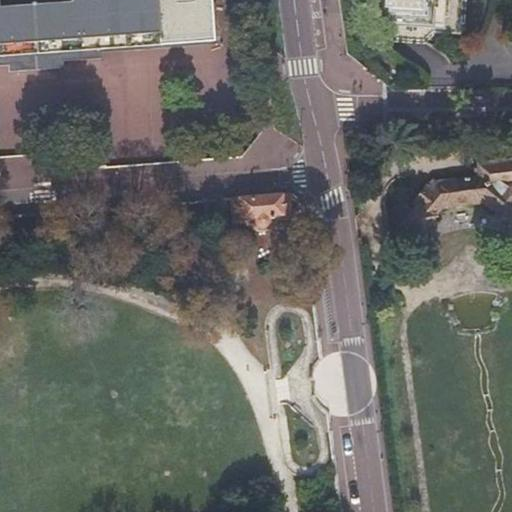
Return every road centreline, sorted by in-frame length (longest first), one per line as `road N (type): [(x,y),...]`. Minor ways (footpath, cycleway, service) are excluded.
road 1 (secondary): [(325,173),(373,511)]
road 2 (residential): [(325,173),(0,201)]
road 3 (secondary): [(293,0),(325,173)]
